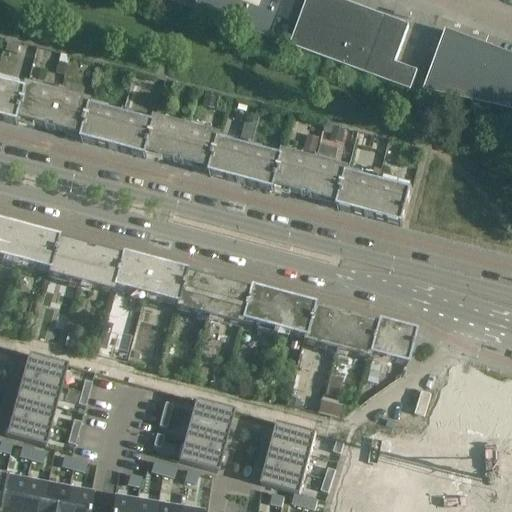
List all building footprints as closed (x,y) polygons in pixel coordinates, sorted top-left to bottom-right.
[(161,0),(288,47),(305,0),(161,0)] [(409,92),(417,72),(394,64),(408,27),(335,0),(306,0),(289,47),(409,92)] [(511,56),(445,32),(422,92),(511,112),(511,56)] [(26,92),(0,85),(0,121),(18,126),(19,123),(18,123),(26,92)] [(90,109),(91,105),(27,88),(26,92),(18,123),(19,123),(81,139),(82,139),(90,109)] [(153,126),(90,109),(82,139),(81,139),(81,143),(145,160),(146,156),(154,126),(153,126)] [(218,143),(219,139),(154,122),(153,126),(154,126),(146,156),(209,173),(210,173),(218,143)] [(282,159),(281,159),(218,143),(210,173),(209,173),(209,176),(274,193),(274,190),(282,159)] [(346,176),(347,172),(282,155),(281,159),(282,159),(274,190),(337,206),(338,206),(346,176)] [(401,227),(410,193),(346,176),(338,206),(337,206),(336,210),(401,227)] [(55,244),(56,240),(0,225),(0,261),(46,274),(47,274),(55,244)] [(118,261),(55,244),(47,274),(46,274),(45,277),(111,294),(112,291),(111,290),(119,261),(118,261)] [(183,278),(184,278),(185,274),(119,257),(118,261),(119,261),(111,290),(112,291),(174,307),(175,307),(183,278)] [(246,294),(184,278),(183,278),(175,307),(174,307),(173,311),(239,328),(240,324),(239,324),(247,295),(246,294)] [(310,311),(311,312),(312,308),(247,290),(246,294),(247,295),(239,324),(240,324),(302,340),(303,341),(310,311)] [(375,328),(374,328),(311,312),(310,311),(303,341),(302,340),(301,345),(367,362),(368,358),(367,357),(375,328)] [(405,367),(414,334),(375,324),(374,328),(375,328),(367,357),(368,358),(405,367)] [(26,357),(20,377),(60,388),(65,367),(26,357)] [(511,511),(511,385),(510,385),(508,390),(452,370),(440,404),(511,429),(511,511)] [(378,375),(369,373),(366,383),(375,385),(378,375)] [(20,377),(15,397),(54,408),(60,388),(20,377)] [(342,380),(330,377),(325,396),(337,399),(342,380)] [(81,379),(77,393),(87,396),(90,382),(81,379)] [(77,393),(73,406),(83,409),(87,396),(77,393)] [(430,396),(421,393),(414,416),(423,419),(430,396)] [(15,397),(10,417),(49,427),(54,408),(15,397)] [(164,402),(160,416),(170,418),(173,405),(164,402)] [(193,402),(187,423),(227,434),(232,413),(193,402)] [(345,408),(322,402),(319,415),(342,421),(345,408)] [(160,416),(156,429),(166,432),(170,418),(160,416)] [(10,417),(4,438),(43,449),(49,427),(10,417)] [(70,419),(66,432),(76,435),(80,421),(70,419)] [(187,423),(182,443),(221,453),(227,434),(187,423)] [(277,425),(271,446),(310,457),(316,436),(277,425)] [(66,432),(63,446),(72,448),(76,435),(66,432)] [(155,435),(151,449),(161,451),(164,438),(155,435)] [(335,441),(330,454),(340,457),(344,444),(335,441)] [(0,443),(0,453),(8,456),(11,446),(0,443)] [(182,443),(176,464),(215,474),(221,453),(182,443)] [(271,446),(266,466),(305,476),(310,457),(271,446)] [(20,449),(18,458),(29,462),(32,452),(20,449)] [(32,452),(29,462),(41,465),(44,455),(32,452)] [(62,459),(60,469),(71,472),(74,462),(62,459)] [(74,462),(71,472),(83,475),(85,465),(74,462)] [(152,464),(149,474),(161,477),(164,467),(152,464)] [(266,466),(260,487),(293,496),(299,498),(305,476),(266,466)] [(164,467),(161,477),(172,480),(175,471),(164,467)] [(326,467),(322,481),(331,484),(336,470),(326,467)] [(185,473),(183,483),(194,486),(197,477),(185,473)] [(129,477),(126,486),(137,490),(140,480),(129,477)] [(4,480),(0,499),(0,511),(19,511),(25,484),(4,480)] [(322,481),(317,494),(327,497),(331,484),(322,481)] [(25,484),(19,511),(41,511),(46,488),(25,484)] [(41,511),(63,511),(67,492),(46,488),(41,511)] [(67,492),(63,511),(86,511),(90,496),(67,492)] [(293,496),(291,506),(302,509),(305,499),(299,498),(293,496)] [(272,497),(269,506),(281,509),(283,500),(272,497)] [(305,499),(302,509),(313,511),(317,503),(305,499)] [(113,500),(111,511),(134,511),(135,504),(113,500)]
